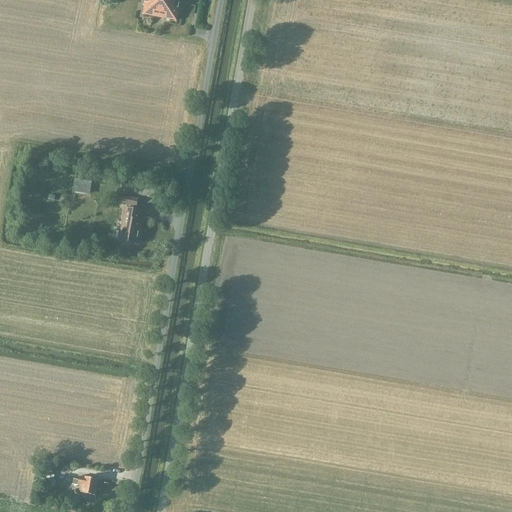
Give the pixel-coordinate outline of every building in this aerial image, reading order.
[(144,0),(143,6),(144,6),(143,14),(176,21),(180,0),(144,0)] [(64,195),(54,193),(54,195),(48,195),(47,200),(63,202),(64,195)] [(136,206),(136,203),(137,199),(119,196),(117,203),(127,205),(126,208),(124,208),(118,240),(137,243),(141,222),(139,222),(141,212),(135,211),(136,206)] [(51,475),(54,459),(44,458),(43,465),(42,465),(41,474),(51,475)] [(98,479),(92,478),(84,477),(79,477),(78,480),(74,480),(74,484),(77,485),(80,486),(79,492),(95,496),(98,479)]
